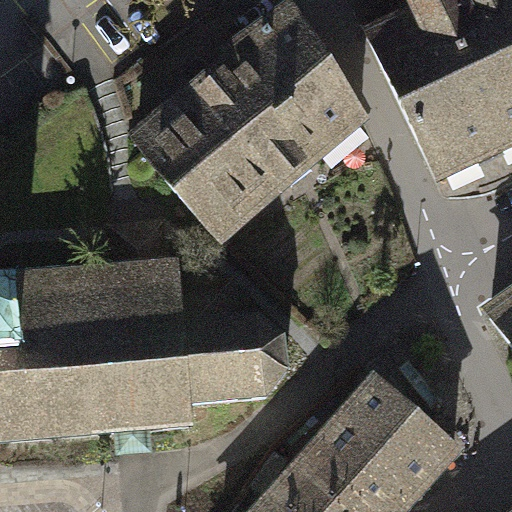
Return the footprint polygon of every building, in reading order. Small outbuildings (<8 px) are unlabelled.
[(405,0),(406,3),(357,25),(445,192),(511,159),(511,87),(472,0),(405,0)] [(511,0),(472,0),(511,87),(511,0)] [(213,68),(312,182),(372,127),(292,3),(213,68)] [(213,68),(129,137),(222,248),(312,182),(213,68)] [(236,281),(184,287),(181,266),(170,267),(167,244),(115,246),(115,257),(117,270),(11,277),(11,288),(0,288),(0,444),(113,433),(115,454),(148,453),(146,430),(193,425),(190,404),(268,399),(288,372),(285,325),(257,310),(238,312),(236,281)] [(511,288),(484,307),(511,349),(511,288)] [(380,379),(259,511),(416,511),(469,455),(380,379)]
